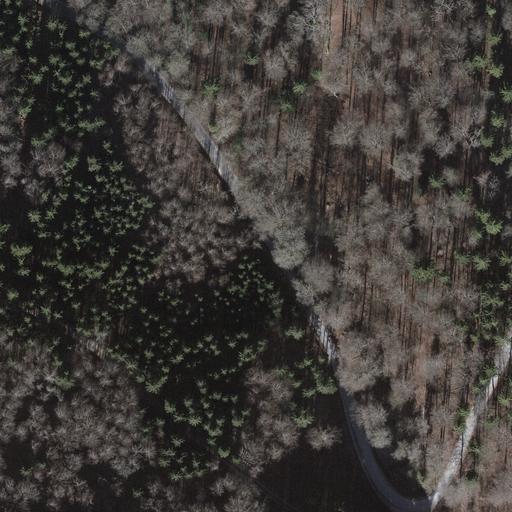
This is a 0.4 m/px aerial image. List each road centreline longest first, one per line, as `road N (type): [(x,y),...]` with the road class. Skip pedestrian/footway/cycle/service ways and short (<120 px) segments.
road 1 (tertiary): [(402,511),(386,497),(307,303),(204,137),(124,46),(49,0)]
road 2 (track): [(300,511),(80,340),(35,312),(0,305)]
road 3 (tertiary): [(511,349),(444,498),(428,511)]
